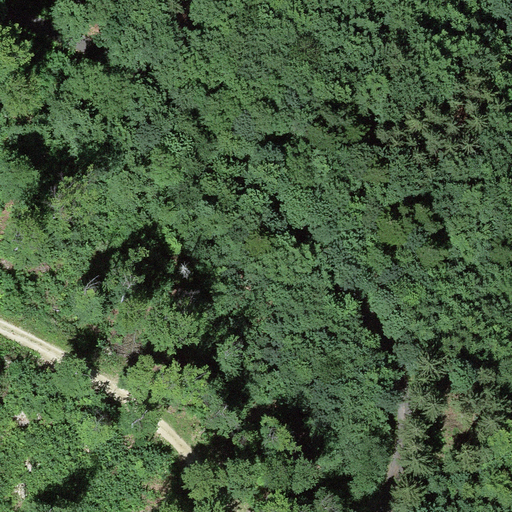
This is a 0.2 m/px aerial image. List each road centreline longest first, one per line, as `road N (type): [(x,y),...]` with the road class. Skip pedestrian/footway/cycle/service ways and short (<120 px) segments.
road 1 (track): [(0,5),(103,51),(188,117),(349,294),(383,341),(398,382),(400,438),(380,511)]
road 2 (track): [(237,511),(222,486),(137,400),(0,326)]
